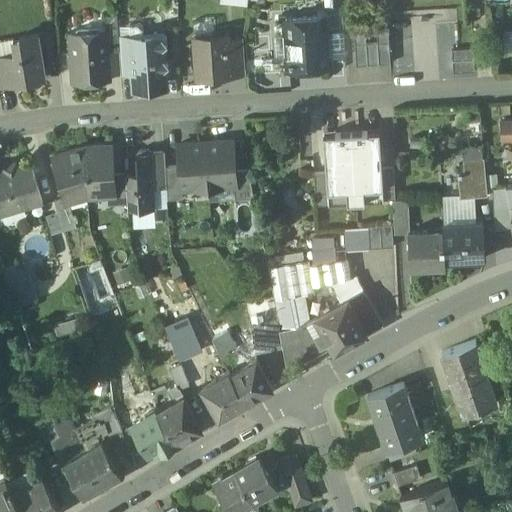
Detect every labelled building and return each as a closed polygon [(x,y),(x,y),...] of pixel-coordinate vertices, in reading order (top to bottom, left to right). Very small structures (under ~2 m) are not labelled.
[(116,14),(104,15),(105,27),(117,26),(116,14)] [(322,15),(286,18),(290,70),(299,69),(304,73),(312,73),(316,68),(326,67),(322,15)] [(117,26),(105,27),(105,30),(107,52),(119,51),(118,38),(117,26)] [(158,35),(153,32),(149,36),(143,37),(142,31),(135,26),(129,26),(130,37),(132,72),(133,85),(144,84),(149,88),(153,84),(166,83),(165,69),(168,65),(164,62),(163,47),(167,42),(163,39),(162,35),(158,35)] [(388,29),(376,30),(377,42),(379,64),(391,63),(388,29)] [(105,30),(69,33),(73,80),(92,79),(98,84),(105,83),(109,79),(107,52),(105,30)] [(366,43),(365,31),(354,31),(356,66),(368,65),(366,43)] [(39,34),(20,38),(22,51),(0,55),(0,86),(13,84),(13,83),(47,76),(39,34)] [(228,35),(194,38),(197,77),(231,75),(231,73),(229,40),(228,35)] [(130,37),(118,38),(119,51),(121,73),(132,72),(130,37)] [(243,39),(229,40),(231,73),(245,72),(243,39)] [(377,42),(366,43),(368,65),(379,64),(377,42)] [(473,48),(451,49),(452,61),(474,60),(473,48)] [(474,60),(452,61),(453,73),(475,72),(474,60)] [(511,119),(500,120),(501,139),(511,138),(511,119)] [(380,130),(352,132),(356,202),(365,201),(364,189),(383,188),(382,167),(380,130)] [(352,132),(324,134),(326,171),(328,192),(347,190),(348,202),(356,202),(352,132)] [(233,140),(205,142),(209,187),(235,186),(236,186),(235,171),(233,140)] [(205,142),(178,144),(180,165),(181,189),(183,189),(209,187),(205,142)] [(481,154),(480,143),(460,144),(460,155),(481,154)] [(112,145),(84,147),(87,195),(108,194),(107,175),(114,175),(112,145)] [(84,147),(54,156),(66,197),(67,201),(69,201),(87,195),(84,147)] [(152,152),(147,148),(140,149),(136,153),(137,169),(134,173),(126,174),(128,201),(128,210),(157,208),(155,188),(154,188),(152,152)] [(164,151),(152,152),(154,188),(155,188),(167,187),(166,167),(164,151)] [(484,158),(463,160),(465,171),(458,172),(461,198),(488,195),(484,158)] [(29,162),(0,171),(0,216),(43,201),(29,162)] [(180,165),(166,167),(167,187),(168,199),(183,198),(183,189),(181,189),(180,165)] [(394,166),(382,167),(383,188),(384,200),(394,199),(396,199),(394,166)] [(249,170),(235,171),(236,186),(235,186),(236,199),(254,198),(249,170)] [(328,192),(326,171),(314,172),(316,205),(328,204),(328,192)] [(114,175),(107,175),(108,194),(109,202),(128,201),(126,174),(114,175)] [(511,216),(506,186),(491,186),(494,229),(511,225),(511,216)] [(66,197),(54,200),(63,230),(76,226),(69,201),(67,201),(66,197)] [(396,199),(394,199),(395,233),(407,233),(407,231),(410,231),(408,199),(396,199)] [(482,221),(444,223),(444,229),(445,261),(484,259),(482,221)] [(381,225),(369,226),(370,248),(382,247),(381,225)] [(393,225),(381,225),(382,247),(394,247),(393,225)] [(410,231),(407,231),(407,233),(409,267),(446,265),(445,261),(444,229),(410,231)] [(308,260),(268,268),(279,320),(280,328),(297,326),(308,320),(309,319),(304,294),(315,292),(308,260)] [(27,275),(23,263),(4,269),(8,281),(27,275)] [(120,283),(134,278),(129,265),(116,270),(120,283)] [(27,275),(8,281),(20,316),(40,309),(29,274),(27,275)] [(346,277),(329,281),(341,301),(362,289),(357,276),(346,277)] [(382,324),(362,289),(347,298),(368,333),(382,324)] [(309,319),(308,320),(321,341),(326,338),(334,352),(368,333),(347,298),(341,301),(309,319)] [(262,303),(246,306),(250,325),(265,323),(262,303)] [(40,309),(20,316),(32,350),(52,343),(40,309)] [(265,323),(250,325),(255,352),(284,346),(280,328),(279,320),(265,323)] [(297,326),(280,328),(284,346),(286,360),(304,356),(309,361),(323,353),(321,341),(308,320),(297,326)] [(225,328),(220,330),(222,332),(212,337),(221,355),(235,349),(225,328)] [(304,356),(286,360),(290,376),(334,352),(326,338),(321,341),(323,353),(309,361),(304,356)] [(497,402),(475,339),(442,351),(464,414),(497,402)] [(256,358),(229,373),(246,402),(273,387),(266,375),(261,368),(256,358)] [(190,384),(181,364),(170,369),(176,385),(179,390),(181,389),(190,384)] [(271,372),(266,365),(261,368),(266,375),(271,372)] [(229,373),(228,371),(201,386),(219,418),(246,402),(229,373)] [(404,382),(368,394),(386,448),(413,439),(422,436),(404,382)] [(176,385),(167,390),(173,400),(183,395),(181,389),(179,390),(176,385)] [(173,400),(157,409),(158,411),(176,442),(202,427),(183,395),(173,400)] [(42,406),(18,414),(28,442),(48,431),(51,430),(45,414),(42,406)] [(69,418),(57,425),(52,411),(45,414),(51,430),(48,431),(52,438),(74,426),(69,418)] [(176,442),(158,411),(134,425),(145,444),(148,450),(153,448),(158,444),(162,450),(176,442)] [(145,444),(134,425),(126,429),(133,451),(145,444)] [(74,426),(52,438),(66,462),(88,449),(78,428),(76,429),(74,426)] [(413,439),(386,448),(390,460),(417,452),(413,439)] [(88,449),(66,462),(85,495),(121,474),(102,441),(96,445),(88,449)] [(162,450),(158,444),(153,448),(156,454),(162,450)] [(295,454),(278,460),(273,452),(261,458),(278,486),(289,486),(295,505),(311,499),(295,454)] [(261,458),(260,456),(236,470),(254,500),(278,486),(261,458)] [(415,464),(394,471),(398,484),(419,477),(415,464)] [(254,500),(236,470),(223,477),(221,475),(213,480),(231,511),(237,511),(255,502),(254,500)] [(43,478),(15,494),(24,511),(54,511),(61,508),(43,478)] [(7,479),(0,482),(0,511),(24,511),(15,494),(9,484),(7,479)] [(446,480),(401,494),(406,511),(436,511),(455,506),(459,505),(454,491),(450,492),(446,480)]
